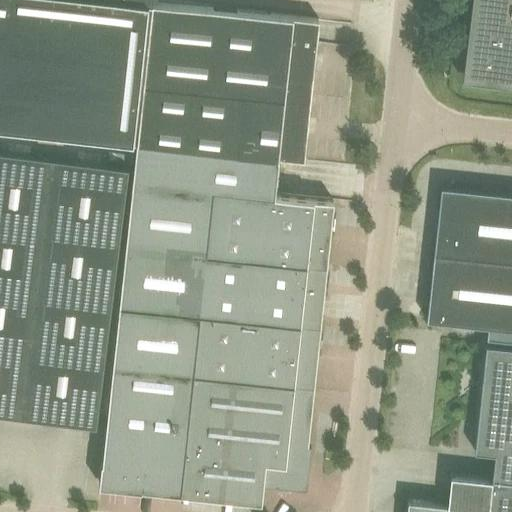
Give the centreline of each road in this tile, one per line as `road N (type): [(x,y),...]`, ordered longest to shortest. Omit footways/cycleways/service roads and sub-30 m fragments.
road 1 (unclassified): [(352,511),(394,122)]
road 2 (unclassified): [(394,122),(407,0)]
